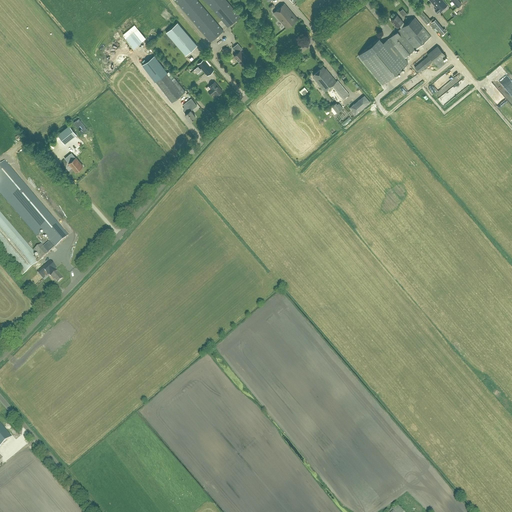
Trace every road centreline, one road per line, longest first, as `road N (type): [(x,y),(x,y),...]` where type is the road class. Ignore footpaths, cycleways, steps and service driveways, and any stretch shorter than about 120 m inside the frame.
road 1 (tertiary): [(0,358),(228,112),(360,0)]
road 2 (unclassified): [(97,511),(0,397)]
